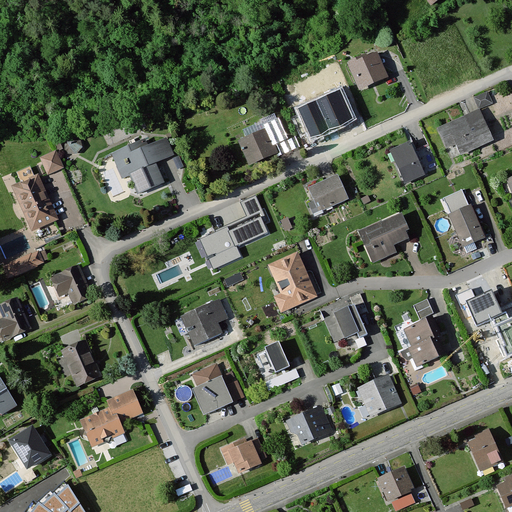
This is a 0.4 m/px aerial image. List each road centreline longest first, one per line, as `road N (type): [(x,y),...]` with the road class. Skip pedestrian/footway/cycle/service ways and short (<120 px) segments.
road 1 (residential): [(209,511),(96,255),(511,68)]
road 2 (tertiary): [(239,511),(511,389)]
road 3 (residential): [(511,253),(451,281),(363,282),(339,292)]
